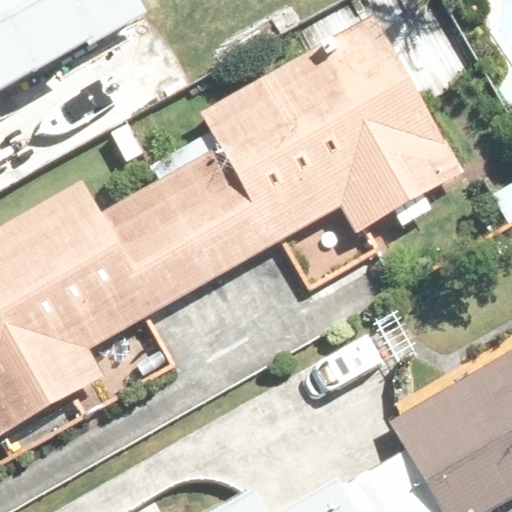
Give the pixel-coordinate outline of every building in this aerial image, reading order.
[(0,0),(0,112),(1,112),(0,110),(0,95),(153,11),(147,0),(0,0)] [(210,139),(148,175),(155,187),(209,283),(338,210),(354,238),(390,217),(399,235),(431,217),(422,199),(460,178),(371,21),(200,118),(210,139)] [(144,113),(108,132),(125,164),(161,146),(144,113)] [(78,187),(0,231),(0,438),(99,383),(82,353),(209,283),(155,187),(97,220),(78,187)] [(511,354),(394,424),(407,448),(340,488),(354,511),(487,511),(511,497),(511,354)] [(271,511),(259,489),(220,511),(354,511),(340,488),(298,511),(271,511)]
